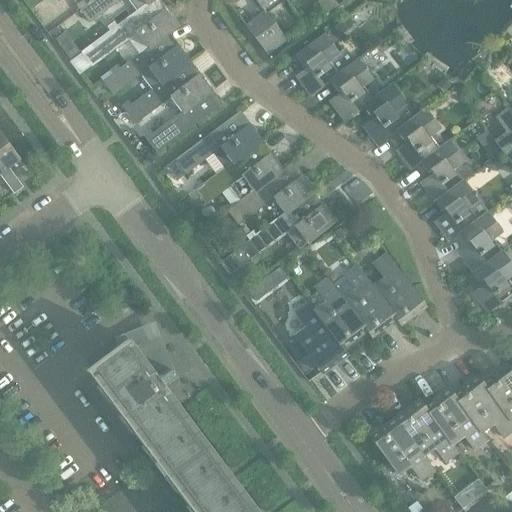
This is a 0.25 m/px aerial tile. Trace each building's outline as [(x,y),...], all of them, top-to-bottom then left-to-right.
[(127,0),(137,12),(138,11),(154,0),(95,0),(86,7),(80,12),(89,24),(120,0),(127,0)] [(281,0),(254,0),(264,13),(281,0)] [(72,18),(80,12),(86,7),(83,2),(69,13),(72,18)] [(151,49),(169,35),(178,28),(166,11),(148,25),(138,11),(137,12),(117,27),(110,32),(81,54),(91,67),(128,40),(140,55),(150,48),(151,49)] [(286,42),(268,18),(264,21),(261,16),(246,27),(268,56),(287,42),(286,42)] [(110,32),(117,27),(114,23),(107,28),(110,32)] [(338,75),(355,62),(345,49),(338,54),(324,35),(295,57),(303,67),(306,65),(308,68),(295,77),(310,96),(329,82),(338,75)] [(173,77),(190,64),(178,47),(159,61),(151,49),(150,48),(140,55),(120,70),(113,75),(104,82),(114,95),(140,76),(152,92),(161,85),(173,77)] [(372,100),(362,88),(372,80),(357,60),(355,62),(338,75),(329,82),(336,92),(340,90),(342,92),(329,102),(344,122),(363,107),(372,100)] [(113,75),(120,70),(117,67),(110,72),(113,75)] [(135,124),(171,98),(182,114),(194,105),(194,106),(212,93),(199,75),(181,88),(173,77),(161,85),(152,92),(132,106),(126,111),(135,124)] [(415,117),(406,105),(391,86),(372,100),(363,107),(370,116),(372,114),(374,117),(362,127),(377,146),(396,132),(406,125),(415,117)] [(126,111),(132,106),(130,102),(123,108),(126,111)] [(157,153),(204,119),(194,106),(194,105),(182,114),(154,135),(147,140),(157,153)] [(495,142),(511,165),(511,112),(509,108),(496,117),(508,133),(495,142)] [(440,149),(430,136),(439,129),(425,110),(415,117),(406,125),(396,132),(403,141),(406,139),(409,142),(396,152),(411,171),(421,163),(440,149)] [(225,170),(262,143),(249,125),(240,113),(222,126),(167,167),(177,180),(213,154),(225,170)] [(147,140),(154,135),(151,131),(144,136),(147,140)] [(19,159),(0,133),(0,166),(3,171),(8,168),(19,159)] [(464,183),(454,169),(464,162),(449,142),(440,149),(421,163),(428,173),(431,171),(433,174),(420,184),(436,204),(464,183)] [(243,201),(274,177),(283,171),(262,143),(225,170),(203,186),(196,191),(189,197),(198,209),(231,185),(243,201)] [(3,171),(0,166),(0,175),(7,185),(15,178),(8,168),(3,171)] [(238,224),(273,199),(285,215),(296,206),(314,193),(302,177),(284,190),(274,177),(243,201),(229,211),(238,224)] [(23,188),(15,178),(7,185),(14,195),(23,188)] [(196,191),(203,186),(201,183),(194,188),(196,191)] [(479,221),(469,208),(478,201),(464,183),(436,204),(442,212),(445,211),(447,214),(434,223),(449,243),(459,235),(479,221)] [(238,271),(260,254),(286,234),(298,251),(307,244),(336,223),(323,206),(306,219),(296,206),(285,215),(256,236),(249,241),(228,257),(238,271)] [(216,220),(223,215),(219,211),(213,216),(216,220)] [(502,252),(493,240),(503,232),(488,213),(479,221),(459,235),(466,245),(469,243),(471,245),(458,255),(473,274),(502,252)] [(249,241),(256,236),(254,233),(246,238),(249,241)] [(511,293),(511,285),(506,278),(511,273),(511,265),(502,252),(473,274),(480,283),(483,281),(485,284),(472,293),(487,313),(511,293)] [(426,307),(387,254),(373,264),(384,279),(373,288),(396,320),(401,326),(426,307)] [(396,320),(373,288),(357,267),(344,276),(355,291),(344,300),(367,331),(366,332),(371,339),(396,320)] [(367,331),(344,300),(328,278),(315,288),(326,303),(314,311),(343,349),(366,332),(367,331)] [(343,349),(314,311),(308,303),(295,312),(306,327),(294,336),(322,374),(347,356),(343,349)] [(240,493),(165,392),(162,389),(175,379),(169,370),(167,371),(158,348),(139,356),(138,357),(127,342),(87,372),(191,511),(248,511),(237,496),(240,493)] [(511,373),(506,366),(483,383),(511,421),(511,420),(511,373)] [(511,422),(511,421),(483,383),(482,383),(478,377),(453,395),(481,433),(492,425),(503,440),(511,433),(511,422)] [(481,433),(453,395),(453,396),(448,389),(423,407),(452,446),(463,438),(474,452),(488,442),(481,433)] [(452,446),(423,407),(419,402),(394,420),(423,458),(434,450),(445,465),(459,455),(452,446)] [(423,458),(394,420),(370,439),(398,477),(410,468),(421,483),(434,473),(423,458)]
